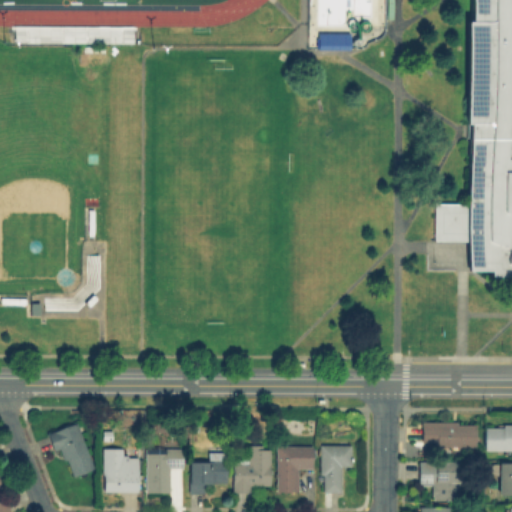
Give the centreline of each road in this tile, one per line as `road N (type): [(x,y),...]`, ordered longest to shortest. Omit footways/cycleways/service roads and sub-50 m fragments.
road 1 (tertiary): [(383,382),(2,379)]
road 2 (residential): [(2,379),(5,412),(44,511)]
road 3 (residential): [(383,382),(383,511)]
road 4 (tertiary): [(511,382),(383,382)]
